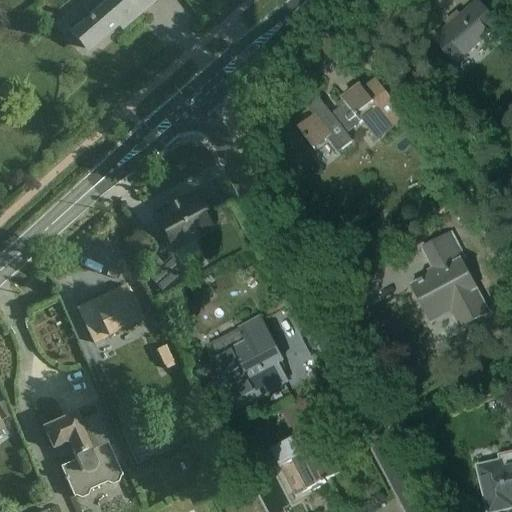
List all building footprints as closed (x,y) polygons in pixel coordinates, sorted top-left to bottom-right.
[(88,54),(153,0),(101,0),(67,28),(88,54)] [(454,87),(509,41),(486,14),(431,60),(454,87)] [(367,148),(408,118),(374,72),(338,99),(339,100),(334,104),(337,108),(331,113),(319,97),(305,106),(312,115),(297,127),(324,164),(359,138),(367,148)] [(201,194),(154,216),(171,252),(218,230),(201,194)] [(423,314),(476,282),(446,232),(393,264),(423,314)] [(165,286),(196,273),(186,249),(155,262),(165,286)] [(94,342),(143,321),(128,285),(79,306),(94,342)] [(246,383),(284,363),(259,316),(221,336),(246,383)] [(71,498),(122,477),(97,415),(79,422),(75,412),(43,425),(53,450),(68,444),(75,460),(59,467),(71,498)] [(209,443),(198,419),(156,440),(168,463),(209,443)] [(293,495),(323,480),(300,435),(270,450),(293,495)] [(511,457),(476,465),(485,511),(490,511),(511,507),(511,505),(511,502),(511,501),(511,457)] [(78,511),(74,503),(52,511),(78,511)]
